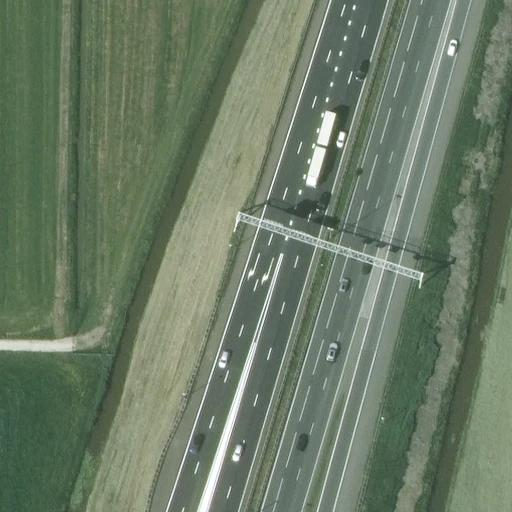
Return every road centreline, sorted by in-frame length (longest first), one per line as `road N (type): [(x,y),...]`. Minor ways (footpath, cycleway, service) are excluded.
road 1 (motorway): [(282,511),(433,0)]
road 2 (motorway): [(326,511),(451,0)]
road 3 (motorway): [(373,0),(295,264)]
road 4 (motorway): [(295,264),(190,511)]
road 5 (motorway): [(295,264),(224,511)]
